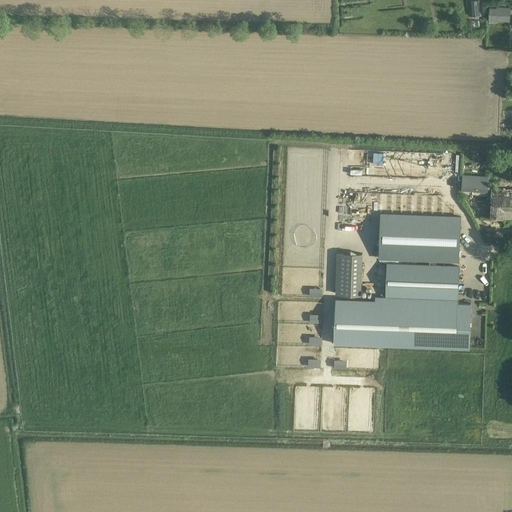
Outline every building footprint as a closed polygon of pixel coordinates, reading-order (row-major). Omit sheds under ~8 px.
[(471,1),(472,16),(481,15),(479,0),(471,1)] [(511,7),(496,6),(496,7),(489,7),(489,20),(510,21),(511,7)] [(511,129),(511,119),(499,124),(502,133),(511,129)] [(488,176),(463,174),(461,190),(487,192),(488,176)] [(511,188),(492,188),(492,218),(511,218),(511,188)] [(461,216),(380,213),(379,259),(459,262),(461,216)] [(363,253),(337,252),(335,294),(361,295),(363,253)] [(459,266),(387,264),(386,295),(458,298),(459,266)] [(458,303),(458,298),(386,295),(386,300),(335,299),(334,343),(469,348),(471,304),(458,303)]
